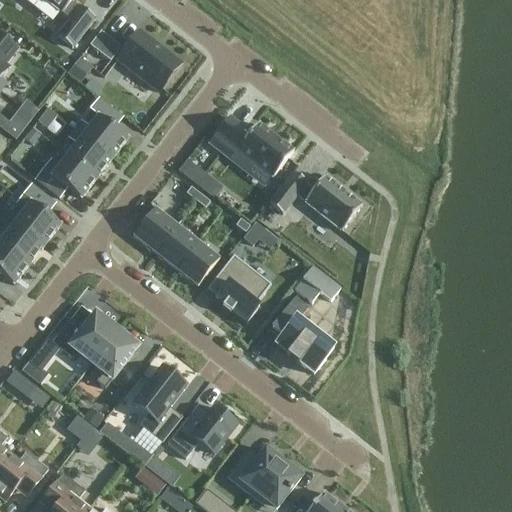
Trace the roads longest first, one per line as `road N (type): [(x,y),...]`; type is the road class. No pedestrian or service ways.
road 1 (residential): [(86,253),(357,462)]
road 2 (residential): [(86,253),(229,58)]
road 3 (residential): [(229,58),(352,160)]
road 4 (residential): [(0,372),(86,253)]
